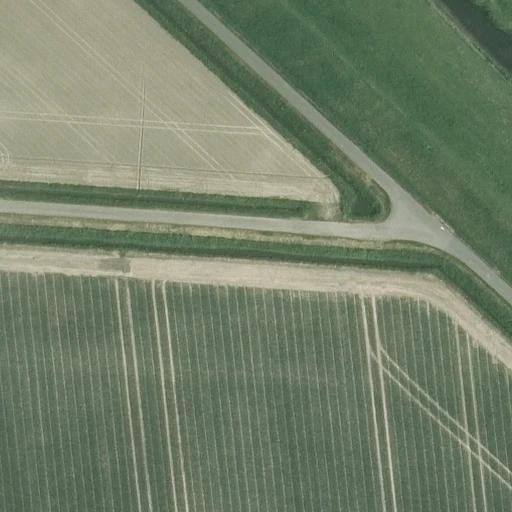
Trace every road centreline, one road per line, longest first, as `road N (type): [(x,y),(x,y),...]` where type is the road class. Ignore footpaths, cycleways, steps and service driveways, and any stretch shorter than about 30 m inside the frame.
road 1 (unclassified): [(432,224),(361,230),(0,206)]
road 2 (unclassified): [(432,224),(186,0)]
road 3 (track): [(280,0),(511,216)]
